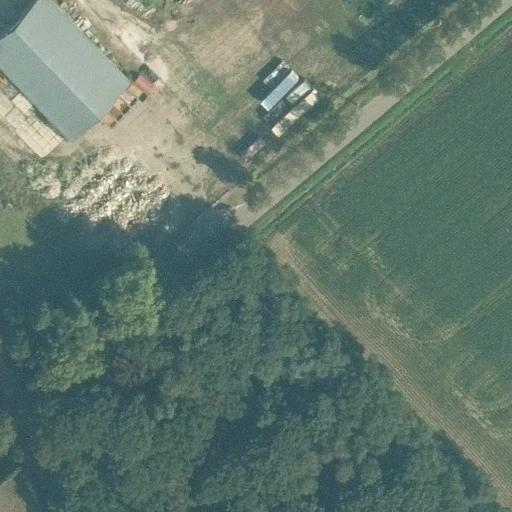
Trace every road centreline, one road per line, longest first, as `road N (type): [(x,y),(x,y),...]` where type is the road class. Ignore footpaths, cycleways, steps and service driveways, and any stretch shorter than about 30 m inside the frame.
road 1 (unclassified): [(27,400),(504,0)]
road 2 (track): [(27,400),(92,511)]
